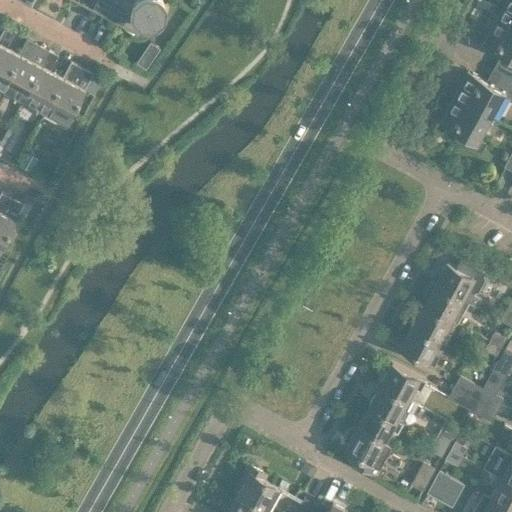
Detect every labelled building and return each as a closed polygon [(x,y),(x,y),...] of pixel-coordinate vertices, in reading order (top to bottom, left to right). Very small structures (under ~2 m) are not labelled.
[(132,0),(98,0),(94,9),(136,32),(141,23),(144,24),(145,25),(148,25),(150,25),(152,24),(154,23),(157,22),(159,21),(160,20),(161,18),(162,16),(163,15),(164,13),(164,11),(164,10),(164,8),(164,7),(164,5),(163,4),(163,2),(162,1),(161,0),(134,0),(134,1),(132,0)] [(511,0),(505,0),(497,18),(506,23),(511,25),(511,0)] [(508,58),(501,72),(511,77),(511,25),(497,18),(483,44),(508,58)] [(5,25),(0,34),(0,85),(1,86),(19,53),(6,46),(14,30),(5,25)] [(23,98),(48,50),(35,43),(36,42),(27,37),(19,53),(1,86),(0,88),(0,90),(13,97),(15,94),(23,98)] [(160,48),(149,41),(135,62),(145,69),(160,48)] [(37,105),(45,110),(63,76),(49,69),(57,53),(49,49),(48,50),(23,98),(21,101),(34,109),(37,105)] [(93,74),(79,66),(80,65),(71,61),(63,76),(45,110),(43,114),(65,125),(93,74)] [(454,97),(492,117),(503,95),(511,100),(511,77),(501,72),(494,86),(467,71),(454,97)] [(492,117),(454,97),(440,122),(466,137),(462,144),(480,154),(486,144),(479,140),(492,117)] [(25,152),(18,166),(31,173),(38,159),(25,152)] [(0,194),(0,246),(15,218),(23,204),(10,197),(10,196),(2,191),(0,194)] [(448,262),(437,283),(467,300),(476,305),(481,297),(473,293),(473,292),(474,292),(478,290),(484,279),(483,275),(484,272),(461,260),(457,267),(448,262)] [(430,280),(422,296),(428,299),(425,304),(456,321),(467,300),(437,283),(436,284),(430,280)] [(511,297),(500,318),(500,319),(511,327),(511,325),(511,297)] [(414,325),(439,339),(445,342),(456,321),(425,304),(414,325)] [(439,339),(414,325),(402,347),(435,365),(440,355),(433,351),(439,339)] [(488,338),(501,344),(505,336),(493,330),(488,338)] [(501,344),(488,338),(483,349),(495,355),(501,344)] [(511,361),(511,350),(505,347),(500,357),(511,363),(511,361)] [(382,385),(407,398),(414,386),(421,390),(426,380),(394,362),(382,385)] [(476,397),(481,386),(460,375),(454,385),(476,397)] [(382,385),(371,405),(403,423),(409,411),(412,413),(417,404),(407,398),(382,385)] [(476,397),(454,385),(448,396),(470,407),(476,397)] [(502,398),(481,386),(476,397),(497,408),(502,398)] [(497,408),(476,397),(470,407),(491,419),(497,408)] [(371,405),(360,425),(390,442),(397,431),(398,432),(403,423),(371,405)] [(478,420),(468,415),(462,427),(472,432),(478,420)] [(390,442),(360,425),(348,447),(351,449),(348,456),(347,458),(381,476),(385,468),(378,465),(390,442)] [(433,440),(445,447),(450,438),(438,431),(433,440)] [(445,447),(433,440),(428,450),(440,456),(445,447)] [(450,449),(461,455),(466,446),(455,440),(450,449)] [(494,446),(482,467),(494,473),(511,482),(511,455),(511,456),(494,446)] [(461,455),(450,449),(444,458),(455,465),(461,455)] [(410,484),(422,490),(434,467),(422,461),(410,484)] [(301,469),(310,475),(314,468),(305,462),(301,469)] [(238,495),(265,510),(278,487),(263,479),(265,474),(250,466),(239,485),(243,487),(238,495)] [(426,492),(425,493),(450,506),(462,483),(438,470),(426,492)] [(490,497),(511,509),(511,482),(494,473),(489,481),(496,484),(490,497)] [(483,493),(472,511),(511,511),(511,509),(490,497),(483,493)] [(264,511),(265,510),(238,495),(228,511),(264,511)] [(303,497),(294,511),(310,511),(314,504),(303,497)]
